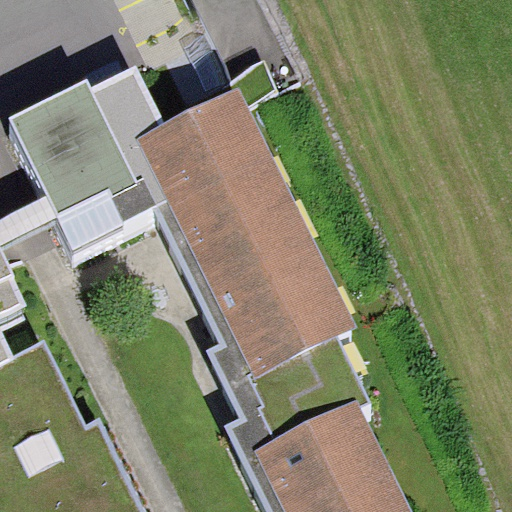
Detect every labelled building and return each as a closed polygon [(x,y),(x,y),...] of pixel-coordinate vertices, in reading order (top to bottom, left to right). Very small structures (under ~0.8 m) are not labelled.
[(356,344),(239,107),(165,143),(137,86),(91,108),(87,100),(11,137),(49,211),(59,233),(76,266),(154,227),(169,220),(254,390),(249,392),(264,421),(258,424),(274,456),(251,468),(273,511),(406,511),(365,427),(372,423),(338,353),(356,344)] [(59,233),(49,211),(0,234),(0,261),(2,260),(59,233)] [(254,390),(169,220),(154,227),(220,360),(208,366),(240,434),(224,442),(258,511),(273,511),(251,468),(274,456),(258,424),(264,421),(249,392),(254,390)] [(0,337),(32,321),(2,260),(0,261),(0,337)] [(0,511),(139,511),(100,430),(87,436),(47,356),(9,374),(0,355),(0,511)]
